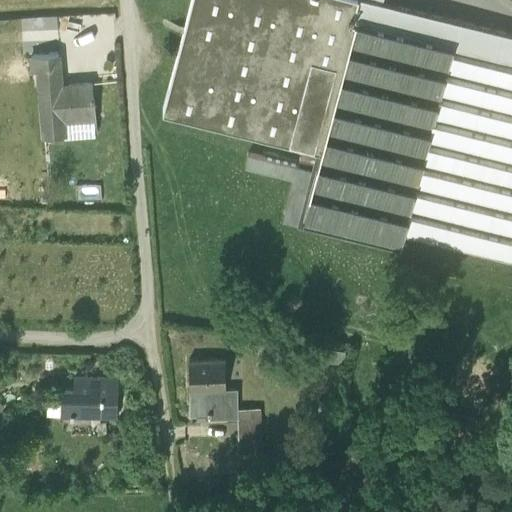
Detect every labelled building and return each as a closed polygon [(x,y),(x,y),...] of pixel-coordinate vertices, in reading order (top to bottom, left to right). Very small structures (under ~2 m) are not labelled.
[(190,0),(162,109),(317,149),(350,19),(345,17),(346,12),(352,14),(355,0),(190,0)] [(511,34),(381,1),(381,0),(355,0),(352,14),(346,12),(345,17),(350,19),(317,149),(313,161),(300,157),(297,166),(248,154),(244,166),(293,179),(282,220),(400,251),(404,236),(511,264),(511,34)] [(60,86),(58,55),(31,57),(32,71),(38,71),(43,138),(64,136),(63,121),(95,119),(93,98),(92,98),(91,84),(60,86)] [(224,360),(188,361),(189,392),(225,391),(225,390),(225,385),(224,360)] [(116,382),(74,380),(73,392),(61,392),(60,417),(115,419),(116,382)] [(225,391),(189,392),(189,405),(196,405),(197,416),(198,416),(198,414),(207,413),(207,420),(211,420),(211,413),(237,413),(237,389),(225,390),(225,391)] [(260,424),(259,409),(243,409),(243,410),(242,410),(242,419),(236,419),(236,420),(237,420),(237,439),(259,438),(259,424),(260,424)] [(259,438),(237,439),(238,455),(260,454),(259,438)]
